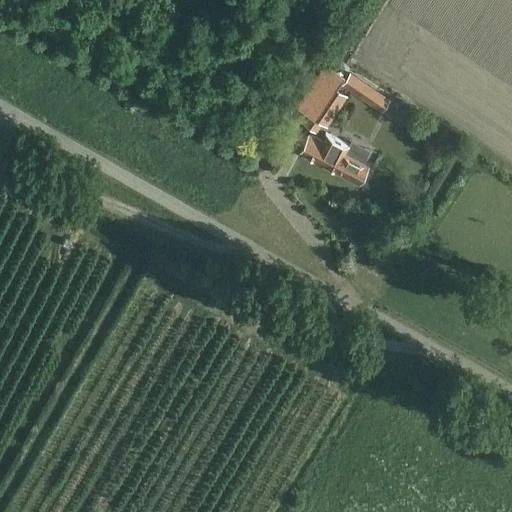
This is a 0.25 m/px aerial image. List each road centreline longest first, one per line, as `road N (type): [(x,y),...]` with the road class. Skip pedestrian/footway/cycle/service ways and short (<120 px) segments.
road 1 (unclassified): [(379,320),(15,113)]
road 2 (residential): [(511,395),(379,320)]
